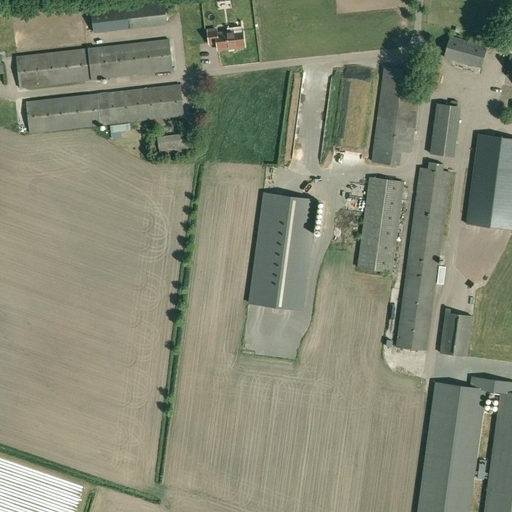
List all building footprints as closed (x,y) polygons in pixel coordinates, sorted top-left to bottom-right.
[(167,24),(164,3),(92,11),(94,32),(167,24)] [(244,46),(242,30),(217,34),(216,30),(208,31),(209,44),(217,43),(218,50),(244,46)] [(444,58),(480,68),(481,68),(486,48),(450,38),(444,58)] [(16,56),(20,88),(172,70),(169,39),(16,56)] [(417,71),(385,67),(381,99),(412,103),(417,71)] [(29,133),(165,118),(184,116),(181,84),(26,101),(29,133)] [(417,104),(381,99),(374,147),(398,151),(411,152),(417,104)] [(183,144),(182,135),(158,138),(160,154),(188,151),(187,144),(183,144)] [(511,139),(478,135),(466,225),(511,231),(511,139)] [(396,347),(427,351),(435,292),(438,267),(451,172),(443,170),(444,164),(429,161),(428,168),(419,167),(396,347)] [(392,272),(392,271),(405,182),(369,176),(357,267),(392,272)] [(303,310),(316,217),(318,201),(317,201),(265,193),(249,302),(303,310)] [(443,267),(438,267),(435,292),(440,292),(443,267)] [(468,357),(468,352),(473,316),(450,312),(451,309),(445,308),(439,353),(468,357)] [(500,394),(483,511),(511,511),(511,381),(471,376),(470,387),(435,382),(417,511),(469,511),(486,392),(500,394)]
